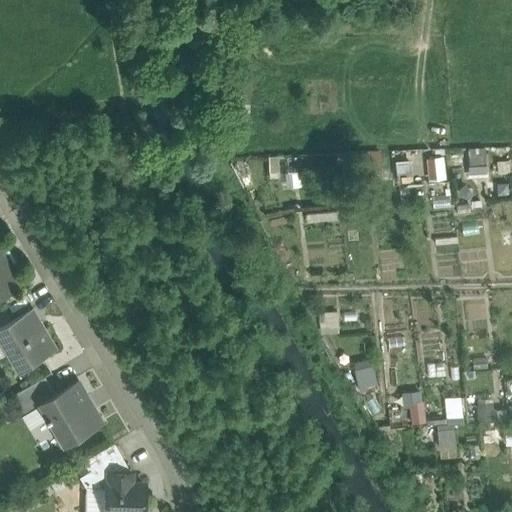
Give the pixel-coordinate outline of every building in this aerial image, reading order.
[(335,81),(311,81),(311,117),(334,117),(335,81)] [(309,121),(287,121),(288,152),(309,151),(309,121)] [(469,169),(485,171),(488,148),(473,146),(469,169)] [(269,155),(270,187),(308,186),(307,154),(269,155)] [(428,156),(428,177),(446,177),(445,155),(428,156)] [(397,160),(398,181),(415,181),(414,159),(397,160)] [(0,295),(18,285),(10,271),(15,268),(3,247),(0,249),(0,295)] [(54,348),(30,308),(7,321),(0,325),(0,332),(21,367),(54,348)] [(320,312),(321,332),(339,331),(337,311),(320,312)] [(361,388),(380,383),(375,363),(356,367),(361,388)] [(44,376),(10,396),(11,396),(22,416),(21,416),(22,416),(40,405),(39,403),(54,394),(44,376)] [(54,394),(39,403),(40,405),(48,419),(50,418),(64,444),(101,422),(77,381),(54,394)] [(423,392),(407,393),(409,422),(425,421),(423,392)] [(511,442),(511,424),(507,424),(506,407),(495,407),(496,443),(511,442)] [(438,429),(439,448),(456,447),(455,428),(438,429)] [(114,443),(83,461),(89,471),(79,477),(85,487),(106,488),(106,483),(109,483),(109,472),(130,472),(130,471),(114,443)] [(143,511),(144,484),(130,483),(130,472),(109,472),(109,483),(106,483),(106,488),(105,511),(143,511)]
